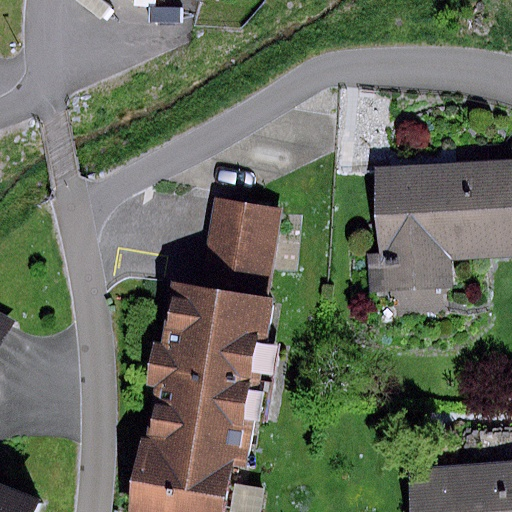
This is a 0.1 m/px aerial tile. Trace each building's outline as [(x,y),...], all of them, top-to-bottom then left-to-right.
[(511,164),(376,171),(380,255),(367,256),(369,293),(456,289),(455,265),(511,262),(511,164)] [(283,211),(214,200),(201,285),(270,296),(283,211)] [(264,342),(270,296),(201,285),(168,280),(157,343),(148,341),(140,390),(148,391),(140,436),(233,453),(243,454),(249,421),(240,420),(253,340),(264,342)] [(0,381),(26,338),(0,321),(0,381)] [(222,511),(233,453),(140,436),(134,435),(120,511),(222,511)] [(511,511),(511,468),(411,476),(414,511),(511,511)] [(51,511),(56,499),(0,479),(0,511),(51,511)]
